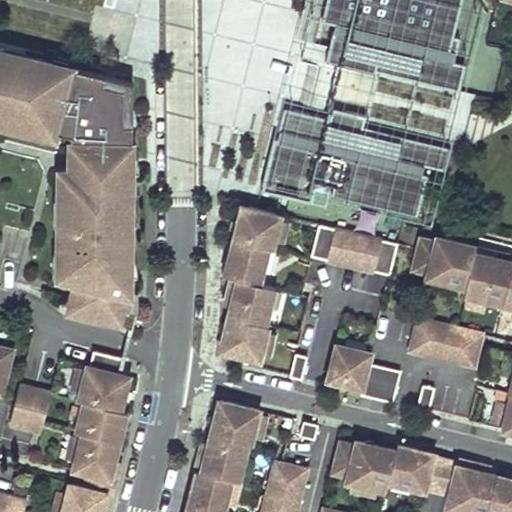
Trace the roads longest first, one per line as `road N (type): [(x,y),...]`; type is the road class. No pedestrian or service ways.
road 1 (residential): [(174,374),(180,0)]
road 2 (residential): [(511,455),(174,374)]
road 3 (residential): [(142,511),(174,374)]
